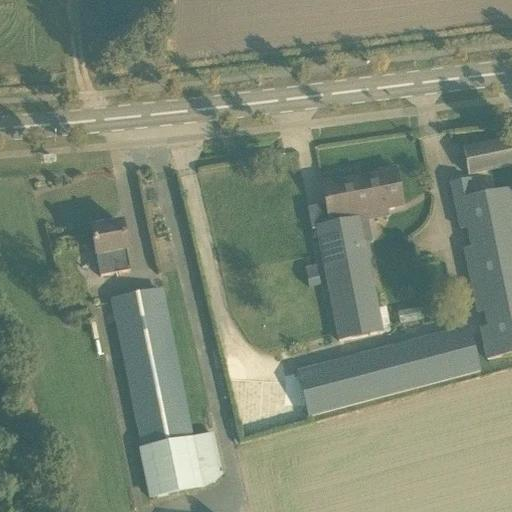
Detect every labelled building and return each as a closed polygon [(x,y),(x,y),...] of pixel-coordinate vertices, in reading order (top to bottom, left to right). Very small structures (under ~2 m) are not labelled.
[(468,176),(511,166),(511,140),(463,150),(468,176)] [(385,210),(402,207),(395,170),(378,173),(378,176),(337,184),(337,181),(321,184),(326,206),(324,207),(327,225),(315,227),(316,231),(317,230),(339,342),(383,334),(378,309),(360,218),(345,221),(344,215),(384,208),(385,210)] [(472,198),(469,181),(451,184),(460,231),(466,229),(470,249),(464,250),(477,314),(483,313),(486,327),(480,329),(487,362),(511,355),(511,191),(511,190),(472,198)] [(129,272),(126,253),(122,224),(91,230),(94,257),(96,257),(100,277),(110,276),(129,272)] [(316,275),(304,277),(307,291),(319,288),(316,275)] [(213,435),(193,439),(163,291),(111,301),(152,501),(203,489),(222,477),(220,470),(213,435)] [(295,373),(297,381),(307,420),(480,374),(467,327),(370,353),(367,343),(357,346),(360,355),(295,373)]
